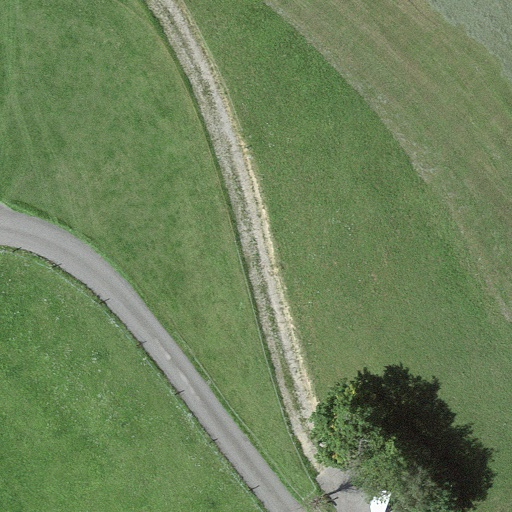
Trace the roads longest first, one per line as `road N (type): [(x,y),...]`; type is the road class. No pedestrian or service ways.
road 1 (track): [(353,511),(195,73),(145,0)]
road 2 (unclassified): [(289,511),(111,285),(51,244),(0,231)]
